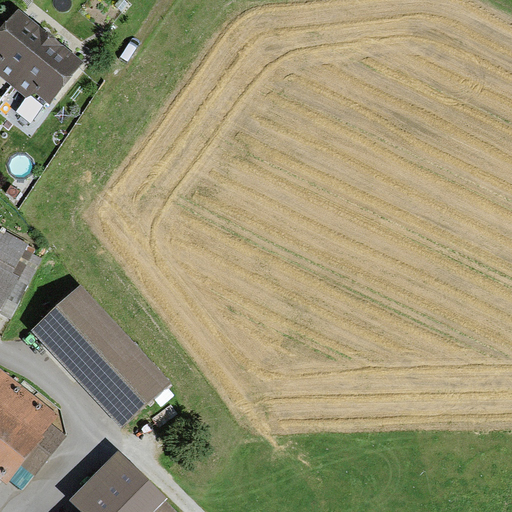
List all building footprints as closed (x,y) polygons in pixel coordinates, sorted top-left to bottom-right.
[(19,21),(0,45),(0,68),(49,108),(80,70),(19,21)] [(0,298),(25,249),(0,237),(0,298)] [(82,290),(35,337),(126,428),(173,382),(82,290)] [(0,472),(13,482),(61,418),(0,372),(0,472)] [(77,511),(180,511),(120,454),(71,505),(77,511)]
